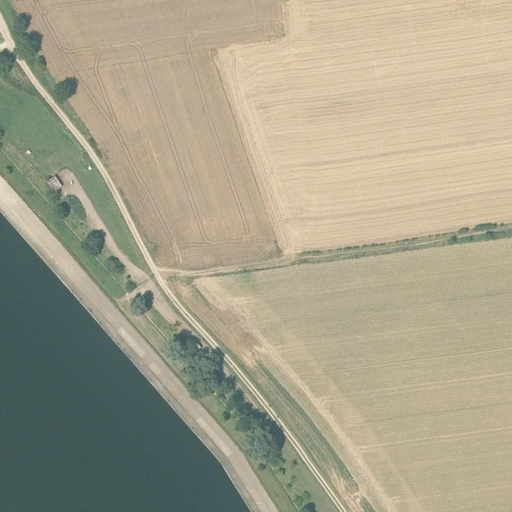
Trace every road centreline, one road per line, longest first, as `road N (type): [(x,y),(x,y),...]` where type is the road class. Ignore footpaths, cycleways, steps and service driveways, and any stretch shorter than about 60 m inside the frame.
road 1 (track): [(155,270),(511,223)]
road 2 (track): [(155,270),(346,511)]
road 3 (track): [(2,26),(93,153),(155,270)]
